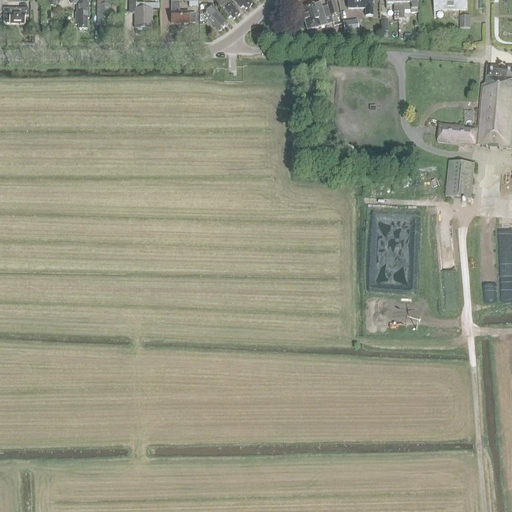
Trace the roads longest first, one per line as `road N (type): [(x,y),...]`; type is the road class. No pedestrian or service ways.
road 1 (unclassified): [(226,42),(245,51),(487,60),(488,0)]
road 2 (tertiary): [(0,56),(185,55),(226,42)]
